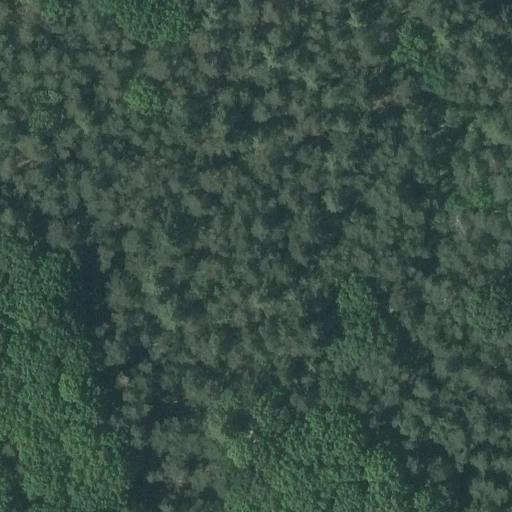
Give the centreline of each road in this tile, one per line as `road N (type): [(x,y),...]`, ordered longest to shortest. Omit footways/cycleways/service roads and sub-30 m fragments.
road 1 (track): [(0,123),(55,83),(202,401),(226,511)]
road 2 (track): [(179,0),(55,83),(14,0)]
